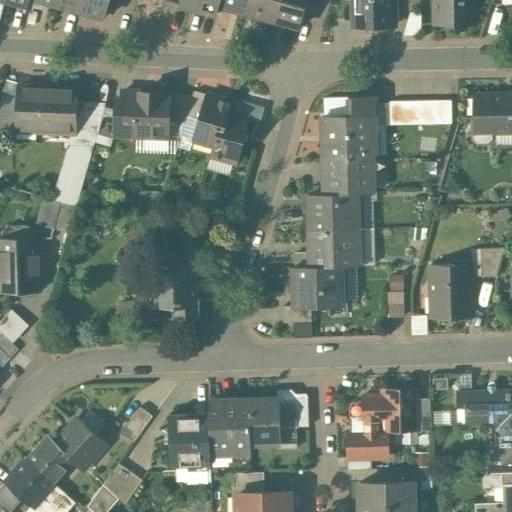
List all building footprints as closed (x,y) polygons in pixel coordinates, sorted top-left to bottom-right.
[(54,0),(54,3),(79,10),(81,0),(54,0)] [(108,0),(81,0),(79,10),(104,17),(108,0)] [(191,0),(190,6),(216,14),(218,5),(219,0),(191,0)] [(219,0),(218,5),(245,12),(248,0),(219,0)] [(276,0),(248,0),(245,12),(271,20),(276,0)] [(276,0),(271,20),(298,28),(306,0),(276,0)] [(394,25),(393,0),(353,0),(353,26),(394,25)] [(433,0),(434,24),(474,24),(473,0),(433,0)] [(76,89),(18,86),(16,129),(68,131),(75,132),(76,101),(76,89)] [(205,94),(193,90),(192,96),(186,116),(198,119),(205,94)] [(170,93),(121,91),(120,109),(114,109),(113,135),(166,137),(168,137),(169,121),(170,95),(170,93)] [(232,102),(205,94),(198,119),(192,139),(213,145),(213,146),(219,127),(224,128),(228,113),(229,113),(232,102)] [(511,94),(474,95),(474,98),(479,97),(479,113),(473,118),(473,132),(493,131),(511,130),(511,94)] [(192,96),(170,95),(169,121),(184,122),(186,116),(192,96)] [(371,115),(371,97),(348,97),(349,115),(371,115)] [(435,124),(435,100),(419,101),(419,125),(435,124)] [(451,124),(451,100),(435,100),(435,124),(451,124)] [(105,103),(76,101),(75,132),(68,131),(67,144),(68,145),(93,146),(105,103)] [(403,125),(403,101),(389,101),(389,125),(403,125)] [(419,125),(419,101),(403,101),(403,125),(419,125)] [(238,104),(232,102),(229,113),(235,115),(238,104)] [(251,107),(238,104),(235,115),(248,118),(251,107)] [(229,113),(228,113),(224,128),(219,127),(213,146),(213,145),(210,155),(237,163),(249,119),(235,115),(229,113)] [(349,115),(323,116),(323,156),(372,155),(371,115),(349,115)] [(493,131),(473,132),(473,139),(478,144),(489,143),(493,139),(493,131)] [(93,146),(68,145),(64,159),(63,159),(57,181),(52,199),(60,202),(76,206),(93,146)] [(372,155),(323,156),(325,193),(363,192),(369,192),(373,192),(372,155)] [(325,193),(308,194),(309,230),(358,229),(363,228),(363,192),(325,193)] [(76,206),(60,202),(52,228),(68,233),(76,206)] [(358,229),(309,230),(310,266),(341,265),(359,264),(358,229)] [(38,237),(0,238),(0,290),(40,290),(38,237)] [(504,247),(480,248),(481,277),(496,276),(504,247)] [(195,261),(174,262),(174,276),(153,276),(153,291),(154,306),(175,306),(175,318),(196,317),(195,261)] [(471,267),(452,267),(452,264),(429,265),(431,315),(472,314),(471,267)] [(310,266),(293,266),(294,305),(294,307),(311,306),(342,305),(341,265),(310,266)] [(153,291),(136,292),(128,319),(149,319),(149,307),(154,306),(153,291)] [(403,291),(387,292),(388,316),(404,315),(403,291)] [(311,306),(294,307),(294,305),(283,306),(283,322),(311,321),(311,306)] [(1,333),(0,334),(0,363),(3,366),(19,349),(1,333)] [(511,390),(495,391),(495,385),(487,385),(487,392),(470,392),(471,406),(471,423),(506,422),(507,460),(480,460),(481,474),(501,474),(511,473),(511,390)] [(366,400),(365,395),(363,395),(363,400),(353,400),(349,404),(350,432),(348,432),(349,458),(371,457),(387,457),(386,429),(417,428),(418,428),(417,398),(417,389),(382,390),(382,395),(377,395),(374,398),(374,400),(366,400)] [(470,392),(456,393),(457,406),(471,406),(470,392)] [(278,398),(248,399),(250,443),(279,442),(279,429),(278,412),(278,400),(278,398)] [(429,398),(417,398),(418,428),(417,428),(417,434),(430,434),(429,398)] [(248,399),(208,401),(208,412),(210,453),(250,451),(250,443),(248,399)] [(307,399),(278,400),(278,412),(295,411),(296,426),(308,426),(307,399)] [(139,406),(121,432),(134,441),(152,415),(139,406)] [(471,406),(457,406),(457,424),(471,423),(471,406)] [(295,411),(278,412),(279,429),(290,429),(294,426),(296,426),(295,411)] [(208,412),(168,413),(170,466),(184,465),(210,464),(210,453),(208,412)] [(105,444),(77,418),(55,442),(74,459),(74,460),(83,468),(105,444)] [(55,442),(48,435),(27,458),(55,482),(74,460),(74,459),(55,442)] [(27,458),(26,457),(0,485),(0,511),(12,511),(25,499),(33,506),(55,482),(27,458)] [(371,469),(371,457),(349,458),(347,458),(347,469),(371,469)] [(142,479),(119,463),(103,484),(119,498),(125,504),(142,479)] [(210,464),(184,465),(184,478),(196,478),(199,481),(207,480),(210,478),(211,478),(210,464)] [(431,468),(408,468),(409,480),(412,480),(431,480),(431,468)] [(264,492),(263,471),(236,472),(237,492),(264,492)] [(511,473),(501,474),(502,487),(509,487),(509,485),(511,485),(511,473)] [(412,511),(412,480),(409,480),(359,481),(360,511),(412,511)] [(33,506),(27,511),(64,511),(74,501),(55,482),(33,506)] [(103,484),(87,506),(93,511),(106,511),(119,498),(103,484)] [(511,511),(511,485),(509,485),(509,487),(510,503),(476,504),(476,511),(511,511)] [(264,492),(237,492),(237,511),(289,511),(289,491),(264,492)]
